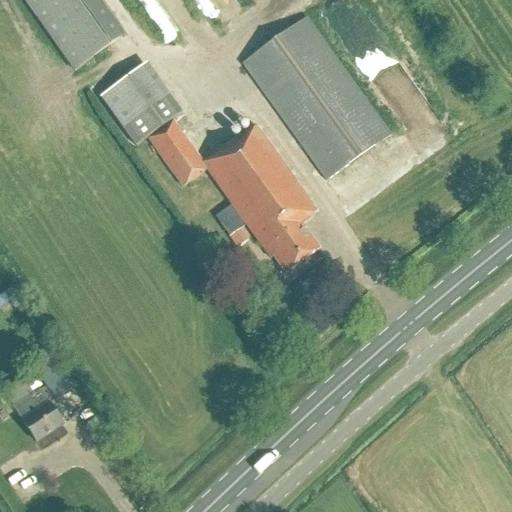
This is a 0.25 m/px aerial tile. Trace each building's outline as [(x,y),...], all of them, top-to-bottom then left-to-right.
[(20,0),(39,26),(74,75),(122,40),(94,0),(20,0)] [(187,0),(144,0),(165,29),(172,24),(185,42),(207,27),(187,0)] [(361,0),(343,0),(321,17),(350,58),(369,44),(367,41),(383,29),(361,0)] [(326,183),(390,137),(306,19),(242,66),(326,183)] [(316,214),(254,128),(202,165),(172,123),(183,116),(147,66),(100,100),(135,149),(145,142),(182,189),(206,172),(231,207),(215,219),(228,238),(245,226),(270,260),(273,258),(286,275),(318,252),(299,226),(316,214)] [(237,251),(248,243),(240,231),(228,239),(237,251)] [(42,345),(49,341),(40,326),(33,331),(42,345)] [(72,390),(46,350),(31,360),(57,400),(72,390)] [(48,406),(54,403),(45,389),(33,397),(36,401),(18,413),(24,423),(23,424),(36,444),(62,427),(48,406)]
